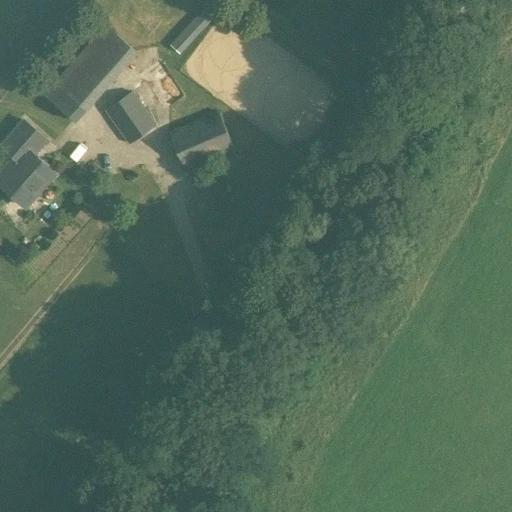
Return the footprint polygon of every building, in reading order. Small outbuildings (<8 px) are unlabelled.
[(170,45),(179,54),(220,9),(211,1),(170,45)] [(104,23),(21,119),(53,147),(138,51),(104,23)] [(154,124),(133,92),(103,111),(127,143),(154,124)] [(233,149),(217,111),(167,132),(183,170),(233,149)] [(0,185),(24,206),(54,172),(23,145),(0,171),(0,185)]
